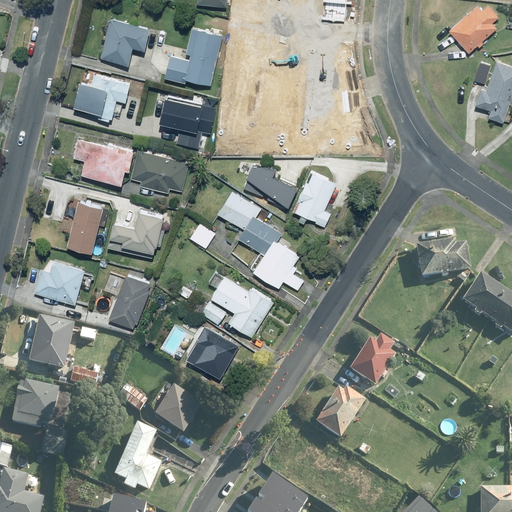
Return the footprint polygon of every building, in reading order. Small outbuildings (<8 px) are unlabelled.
[(347,0),(325,0),(324,21),(345,23),(347,0)] [(492,23),(499,17),(488,5),(481,11),(476,5),(448,30),(469,53),(497,28),(492,23)] [(132,23),(111,18),(100,57),(128,64),(132,48),(144,51),(149,31),(131,26),(132,23)] [(211,85),(221,34),(198,29),(196,37),(189,36),(184,59),(168,56),(164,78),(186,83),(187,80),(211,85)] [(327,50),(291,54),(295,88),(293,89),(294,92),(300,92),(299,88),(331,84),(327,50)] [(511,96),(511,65),(495,60),(486,89),(479,87),(474,105),(492,111),(490,118),(504,122),(511,96)] [(484,84),(491,65),(481,62),(474,81),(484,84)] [(78,81),(72,109),(110,117),(114,100),(124,102),(129,82),(93,74),(91,84),(78,81)] [(216,107),(163,97),(158,122),(180,126),(177,144),(206,149),(209,133),(212,133),(216,107)] [(340,106),(306,118),(310,129),(318,126),(320,132),(304,138),(311,159),(354,144),(340,106)] [(296,110),(271,117),(275,129),(299,121),(296,110)] [(81,175),(122,183),(125,171),(128,171),(133,151),(77,139),(73,158),(84,161),(81,175)] [(135,174),(134,180),(141,182),(140,186),(169,193),(170,189),(182,192),(189,163),(141,151),(139,156),(141,157),(137,175),(135,174)] [(251,163),(245,177),(248,178),(244,187),(286,207),(296,187),(272,176),(276,167),(257,159),(255,164),(251,163)] [(306,181),(292,210),(325,226),(331,213),(325,209),(338,184),(313,172),(308,182),(306,181)] [(261,208),(232,189),(217,211),(243,228),(238,237),(263,254),(252,269),(279,287),(283,281),(297,290),(304,280),(293,273),(297,267),(293,265),(299,256),(277,241),(282,233),(256,216),(261,208)] [(101,207),(75,202),(66,248),(93,253),(101,207)] [(111,222),(107,247),(122,249),(121,252),(152,256),(153,246),(156,246),(158,233),(160,233),(163,215),(136,211),(134,226),(111,222)] [(206,248),(215,233),(192,219),(183,234),(206,248)] [(454,241),(414,247),(419,279),(439,276),(439,279),(447,278),(446,275),(470,271),(465,243),(454,245),(454,241)] [(49,275),(40,273),(34,292),(75,304),(85,270),(53,260),(49,275)] [(137,325),(150,290),(149,289),(151,283),(125,273),(108,319),(133,329),(135,324),(137,325)] [(245,341),(273,302),(251,286),(247,292),(224,276),(210,295),(234,313),(227,322),(230,323),(227,328),(245,341)] [(511,337),(511,296),(496,287),(499,282),(493,278),(490,283),(479,276),(461,305),(472,312),(471,314),(479,319),(480,317),(494,326),(493,328),(500,332),(501,331),(511,337)] [(226,312),(210,301),(201,313),(218,325),(226,312)] [(239,344),(206,325),(196,342),(203,345),(193,362),(220,378),(239,344)] [(71,339),(36,331),(29,366),(64,373),(71,339)] [(375,344),(369,340),(348,371),(373,389),(396,357),(389,353),(394,346),(380,336),(375,344)] [(98,374),(74,369),(71,385),(95,390),(98,374)] [(19,384),(10,425),(39,431),(41,425),(52,427),(59,392),(19,384)] [(148,401),(127,387),(119,400),(139,414),(148,401)] [(342,393),(337,390),(314,424),(339,441),(366,402),(345,389),(342,393)] [(183,438),(200,410),(195,407),(197,405),(172,390),(170,393),(167,391),(163,399),(165,400),(162,407),(159,405),(156,411),(158,413),(154,420),(183,438)] [(121,490),(134,495),(136,490),(149,495),(161,467),(146,460),(156,436),(135,427),(113,480),(123,484),(121,490)] [(68,433),(47,429),(42,456),(63,460),(68,433)] [(304,452),(308,455),(303,462),(301,460),(297,467),(333,488),(347,466),(309,443),(304,452)] [(28,479),(0,469),(0,511),(41,511),(45,500),(24,494),(28,479)] [(249,511),(300,511),(311,495),(272,472),(249,511)] [(511,511),(511,489),(479,489),(479,511),(511,511)] [(438,511),(420,494),(402,511),(438,511)] [(146,511),(147,506),(113,498),(110,511),(146,511)]
